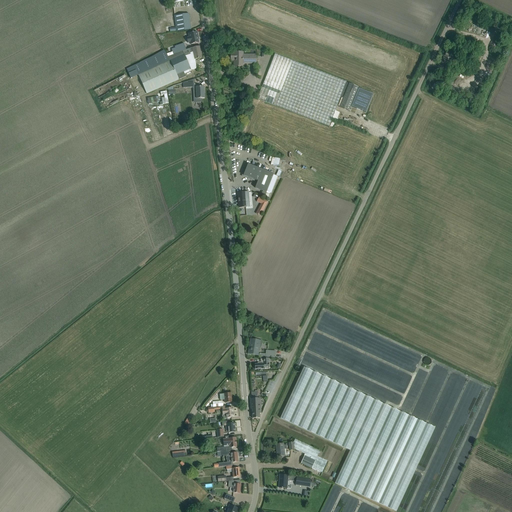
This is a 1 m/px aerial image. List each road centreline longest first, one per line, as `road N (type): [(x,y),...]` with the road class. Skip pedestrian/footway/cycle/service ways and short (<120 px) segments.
road 1 (unclassified): [(250,441),(458,0)]
road 2 (unclassified): [(250,441),(204,0)]
